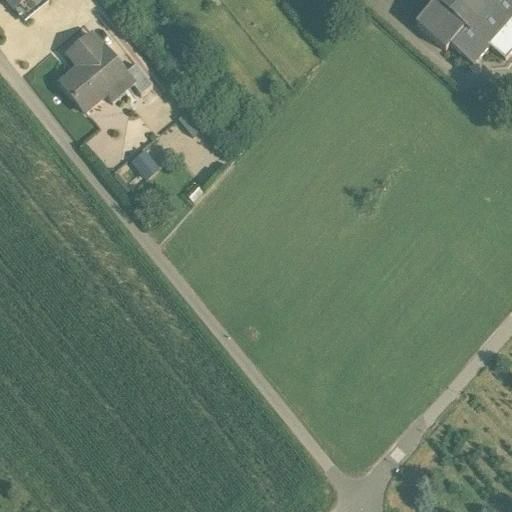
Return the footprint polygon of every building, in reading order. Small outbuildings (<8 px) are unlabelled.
[(1,0),(13,14),(19,9),(30,0),(1,0)] [(43,0),(30,0),(19,9),(29,22),(48,6),(43,0)] [(434,6),(415,27),(445,53),(449,48),(461,59),(466,52),(478,62),(489,50),(504,64),(511,55),(511,0),(501,0),(470,36),(469,37),(434,6)] [(430,0),(430,1),(429,0),(428,1),(434,6),(469,37),(470,36),(501,0),(430,0)] [(101,51),(91,39),(68,59),(79,72),(60,87),(75,105),(76,105),(85,117),(127,83),(128,81),(125,78),(103,50),(101,51)] [(135,69),(125,78),(128,81),(127,83),(140,99),(152,90),(135,69)] [(187,114),(178,122),(192,139),(201,131),(187,114)] [(130,164),(147,181),(160,168),(143,151),(130,164)]
